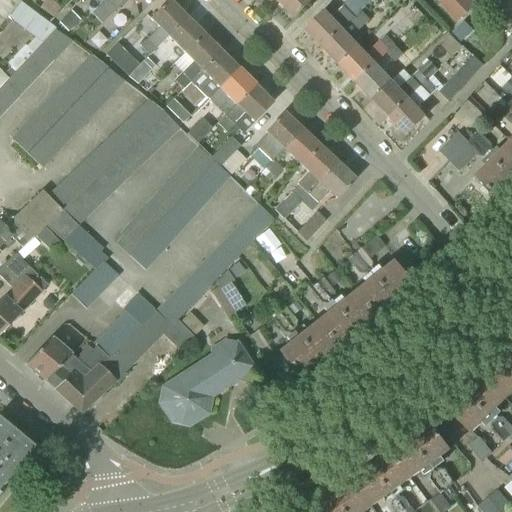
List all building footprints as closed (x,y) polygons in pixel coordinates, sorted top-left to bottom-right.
[(0,0),(0,27),(0,28),(9,19),(22,4),(17,0),(0,0)] [(44,0),(39,9),(53,20),(62,8),(51,0),(44,0)] [(104,0),(100,5),(101,6),(91,15),(101,25),(127,0),(131,0),(136,6),(141,0),(104,0)] [(149,20),(159,28),(140,47),(148,55),(167,37),(186,17),(169,0),(149,20)] [(312,0),(276,0),(295,19),(312,0)] [(366,0),(354,0),(352,2),(334,20),(325,11),(305,30),(322,48),(361,11),(369,3),(366,0)] [(470,0),(444,0),(440,4),(457,22),(476,5),(470,0)] [(69,32),(80,20),(71,11),(59,23),(69,32)] [(370,21),(361,11),(322,48),(339,66),(359,47),(351,39),(370,21)] [(204,34),(186,17),(167,37),(184,53),(204,34)] [(465,24),(454,34),(452,36),(461,45),(462,43),(473,33),(465,24)] [(71,42),(55,32),(49,39),(62,51),(71,42)] [(221,52),(204,34),(184,53),(185,54),(193,62),(181,74),(173,81),(183,91),(190,83),(221,52)] [(339,66),(355,83),(375,64),(387,53),(394,46),(386,38),(379,45),(378,44),(367,55),(359,47),(339,66)] [(49,39),(42,45),(40,48),(54,60),(62,51),(49,39)] [(459,47),(452,39),(444,46),(451,54),(459,47)] [(403,56),(394,46),(387,53),(396,63),(403,56)] [(54,60),(40,48),(32,57),(45,70),(54,60)] [(221,52),(190,83),(207,100),(219,88),(238,69),(221,52)] [(106,69),(90,56),(83,63),(99,77),(106,69)] [(45,70),(32,57),(23,66),(37,79),(45,70)] [(473,57),(439,94),(449,103),(483,67),(473,57)] [(99,77),(83,63),(74,72),(90,87),(99,77)] [(143,63),(128,78),(137,85),(150,70),(143,63)] [(375,64),(355,83),(372,101),(392,82),(375,64)] [(37,79),(23,66),(14,75),(28,88),(37,79)] [(9,69),(3,75),(9,81),(14,75),(9,69)] [(123,82),(106,69),(99,77),(114,91),(123,82)] [(219,88),(207,100),(224,117),(255,86),(238,69),(219,88)] [(392,82),(372,101),(389,118),(427,81),(418,72),(411,79),(404,71),(392,82)] [(0,89),(6,84),(9,81),(3,75),(0,72),(0,89)] [(90,87),(74,72),(65,82),(81,96),(90,87)] [(9,81),(6,84),(20,97),(28,88),(14,75),(9,81)] [(114,91),(99,77),(90,87),(105,101),(114,91)] [(511,78),(501,90),(511,100),(511,99),(511,78)] [(437,92),(427,81),(389,118),(407,137),(427,117),(419,110),(430,99),(437,92)] [(81,96),(65,82),(56,92),(72,106),(81,96)] [(20,97),(6,84),(0,89),(0,95),(11,106),(20,97)] [(217,124),(218,125),(226,133),(245,115),(253,123),(273,103),(255,86),(224,117),(217,124)] [(105,101),(90,87),(81,96),(96,111),(105,101)] [(72,106),(56,92),(47,101),(62,116),(72,106)] [(11,106),(0,95),(0,112),(2,115),(11,106)] [(96,111),(81,96),(72,106),(87,120),(96,111)] [(511,99),(511,100),(500,112),(511,122),(511,140),(510,143),(511,145),(511,99)] [(62,116),(47,101),(38,111),(53,125),(62,116)] [(164,114),(147,101),(139,109),(154,124),(156,122),(164,114)] [(173,101),(166,108),(182,124),(189,117),(173,101)] [(87,120),(72,106),(62,116),(78,130),(87,120)] [(145,132),(147,130),(154,124),(139,109),(130,116),(145,132)] [(53,125),(38,111),(29,121),(44,135),(53,125)] [(266,135),(254,147),(267,160),(270,162),(272,160),(282,149),(301,129),(284,113),(265,134),(266,135)] [(171,138),(179,130),(164,114),(156,122),(171,138)] [(78,130),(62,116),(53,125),(69,139),(78,130)] [(137,140),(139,138),(145,132),(130,116),(122,124),(137,140)] [(202,120),(186,135),(196,145),(212,129),(202,120)] [(29,121),(20,130),(35,144),(44,135),(29,121)] [(156,122),(154,124),(147,130),(162,146),(171,138),(156,122)] [(128,148),(130,146),(137,140),(122,124),(113,132),(128,148)] [(69,139),(53,125),(44,135),(60,149),(69,139)] [(301,129),(282,149),(300,165),(319,145),(301,129)] [(11,140),(26,154),(35,144),(20,130),(11,140)] [(147,130),(145,132),(139,138),(154,154),(162,146),(147,130)] [(105,140),(120,156),(122,154),(128,148),(113,132),(105,140)] [(439,152),(449,163),(469,143),(458,133),(439,152)] [(479,133),(469,143),(479,154),(482,157),(488,158),(492,161),(476,177),(500,201),(511,189),(511,145),(510,143),(497,156),(492,151),(492,146),(479,133)] [(51,159),(60,149),(44,135),(35,144),(51,159)] [(139,138),(137,140),(130,146),(145,162),(154,154),(139,138)] [(231,138),(228,142),(213,156),(221,164),(236,150),(239,146),(231,138)] [(111,164),(113,162),(120,156),(105,140),(97,148),(111,164)] [(479,154),(469,143),(449,163),(460,173),(479,154)] [(26,154),(38,165),(42,168),(51,159),(35,144),(26,154)] [(337,162),(319,145),(300,165),(308,172),(296,185),(298,187),(274,212),(283,221),(302,200),(337,162)] [(130,146),(128,148),(122,154),(137,170),(145,162),(130,146)] [(103,172),(105,170),(111,164),(97,148),(88,156),(103,172)] [(214,163),(197,148),(189,157),(206,172),(214,163)] [(236,150),(221,164),(230,173),(245,159),(236,150)] [(122,154),(120,156),(113,162),(128,178),(137,170),(122,154)] [(95,180),(96,178),(103,172),(88,156),(80,164),(95,180)] [(198,181),(206,172),(189,157),(181,165),(198,181)] [(282,170),(272,160),(270,162),(265,168),(264,169),(275,178),(282,170)] [(113,162),(111,164),(105,170),(120,186),(128,178),(113,162)] [(337,162),(302,200),(311,209),(318,202),(316,200),(326,190),(336,200),(356,180),(337,162)] [(230,177),(214,163),(206,172),(222,186),(230,177)] [(86,188),(88,186),(95,180),(80,164),(71,172),(86,188)] [(191,189),(198,181),(181,165),(174,174),(191,189)] [(105,170),(103,172),(96,178),(112,194),(120,186),(105,170)] [(78,196),(80,194),(86,188),(71,172),(63,180),(78,196)] [(222,186),(206,172),(198,181),(214,195),(222,186)] [(183,198),(191,189),(174,174),(166,183),(183,198)] [(95,180),(88,186),(103,202),(112,194),(96,178),(95,180)] [(69,204),(71,202),(78,196),(63,180),(54,188),(69,204)] [(214,195),(198,181),(191,189),(207,203),(214,195)] [(175,206),(183,198),(166,183),(158,191),(175,206)] [(88,186),(86,188),(80,194),(95,210),(103,202),(88,186)] [(41,191),(12,219),(32,240),(47,225),(63,210),(69,204),(54,188),(46,196),(41,191)] [(207,203),(191,189),(183,198),(199,212),(207,203)] [(168,215),(175,206),(158,191),(151,200),(168,215)] [(78,196),(71,202),(86,218),(95,210),(80,194),(78,196)] [(199,212),(183,198),(175,206),(191,221),(199,212)] [(143,209),(160,224),(168,215),(151,200),(143,209)] [(71,202),(69,204),(63,210),(78,226),(86,218),(71,202)] [(265,229),(273,221),(258,205),(250,214),(265,229)] [(191,221),(175,206),(168,215),(184,229),(191,221)] [(135,217),(152,232),(160,224),(143,209),(135,217)] [(63,210),(47,225),(64,241),(78,226),(63,210)] [(316,213),(296,234),(305,243),(325,222),(316,213)] [(265,229),(250,214),(242,222),(258,237),(265,229)] [(184,229),(168,215),(160,224),(176,238),(184,229)] [(128,226),(145,241),(152,232),(135,217),(128,226)] [(0,247),(13,236),(0,222),(0,247)] [(258,237),(242,222),(234,230),(250,245),(258,237)] [(176,238),(160,224),(152,232),(168,247),(176,238)] [(87,234),(78,226),(64,241),(72,249),(87,234)] [(123,237),(137,250),(145,241),(128,226),(120,235),(123,237)] [(35,237),(43,245),(52,235),(44,228),(42,230),(35,237)] [(250,245),(234,230),(226,238),(242,253),(250,245)] [(168,247),(152,232),(145,241),(161,255),(168,247)] [(81,258),(95,243),(87,234),(72,249),(81,258)] [(129,258),(137,250),(123,237),(115,246),(129,258)] [(363,276),(362,277),(359,279),(363,283),(353,292),(374,318),(412,288),(391,262),(382,269),(378,264),(374,267),(369,260),(384,247),(376,237),(346,260),(359,275),(363,276)] [(242,253),(226,238),(218,246),(234,262),(238,257),(242,253)] [(161,255),(145,241),(137,250),(153,264),(161,255)] [(101,252),(103,250),(95,243),(81,258),(95,271),(96,271),(103,264),(107,259),(101,252)] [(234,262),(218,246),(210,254),(226,270),(234,262)] [(137,250),(129,258),(145,272),(153,264),(137,250)] [(226,270),(210,254),(202,262),(218,278),(226,270)] [(0,334),(42,293),(41,292),(47,286),(31,271),(15,255),(0,269),(0,278),(11,289),(0,299),(0,334)] [(195,271),(211,286),(218,278),(202,262),(195,271)] [(96,271),(111,286),(118,277),(103,264),(96,271)] [(111,286),(96,271),(95,271),(88,279),(103,294),(111,286)] [(211,286),(195,271),(187,279),(203,294),(211,286)] [(341,280),(335,271),(326,277),(333,287),(341,280)] [(234,314),(245,307),(230,285),(234,282),(227,272),(215,284),(218,288),(217,289),(234,314)] [(88,279),(80,287),(95,302),(103,294),(88,279)] [(203,294),(187,279),(179,287),(195,303),(203,294)] [(337,348),(362,328),(374,318),(353,292),(338,304),(334,299),(334,293),(322,279),(309,290),(321,304),(328,305),(331,309),(315,322),(337,348)] [(95,302),(80,287),(71,295),(87,310),(95,302)] [(195,303),(179,287),(171,295),(188,311),(195,303)] [(217,289),(210,293),(227,319),(234,314),(217,289)] [(131,318),(146,303),(137,294),(123,310),(125,312),(131,318)] [(188,311),(171,295),(163,303),(180,320),(188,311)] [(295,302),(288,308),(294,315),(301,310),(295,302)] [(146,303),(131,318),(140,327),(153,314),(155,311),(146,303)] [(171,329),(176,323),(180,320),(163,303),(155,311),(153,314),(168,326),(171,329)] [(299,379),(324,358),(337,348),(315,322),(300,334),(295,327),(297,322),(285,309),(271,319),(284,334),(288,335),(292,340),(278,352),(299,379)] [(161,387),(157,404),(171,425),(169,431),(185,436),(187,429),(209,415),(212,398),(253,372),(254,369),(236,341),(225,339),(231,329),(220,314),(210,310),(194,326),(193,337),(209,356),(161,387)] [(140,327),(131,318),(125,312),(117,320),(132,335),(140,327)] [(124,374),(162,336),(180,354),(194,340),(176,323),(171,329),(168,326),(153,314),(140,327),(132,335),(124,343),(116,352),(108,360),(82,387),(69,376),(53,390),(80,415),(116,382),(118,384),(126,376),(124,374)] [(124,343),(132,335),(117,320),(109,329),(124,343)] [(116,352),(124,343),(109,329),(101,337),(116,352)] [(45,383),(46,382),(71,355),(51,337),(24,365),(45,383)] [(108,360),(116,352),(101,337),(93,345),(95,348),(108,360)] [(80,357),(77,361),(71,355),(46,382),(54,390),(53,390),(69,376),(82,387),(108,360),(95,348),(92,352),(87,347),(79,357),(80,357)] [(506,400),(511,394),(511,347),(506,353),(483,376),(506,400)] [(472,434),(487,419),(491,415),(506,400),(483,376),(460,398),(448,410),(472,434)] [(0,418),(0,489),(8,480),(12,483),(19,474),(15,471),(34,447),(0,418)] [(493,421),(511,438),(511,436),(511,427),(507,422),(503,419),(495,419),(493,421)] [(511,438),(493,421),(491,423),(490,431),(494,435),(505,444),(507,442),(511,438)] [(411,480),(431,465),(434,469),(444,462),(441,459),(450,452),(430,424),(391,452),(411,480)] [(482,464),(492,457),(478,441),(469,448),(482,464)] [(391,452),(353,480),(373,508),(384,500),(411,480),(391,452)] [(435,472),(447,489),(454,484),(444,471),(438,470),(435,472)] [(440,495),(447,489),(435,472),(431,475),(430,480),(440,495)] [(316,511),(367,511),(373,508),(353,480),(314,509),(316,511)] [(510,511),(511,511),(511,510),(497,493),(488,500),(489,500),(498,511),(510,511)] [(399,497),(395,500),(403,511),(414,511),(405,498),(399,497)] [(393,511),(403,511),(395,500),(391,503),(391,508),(393,511)] [(498,511),(489,500),(488,500),(478,508),(480,511),(498,511)]
